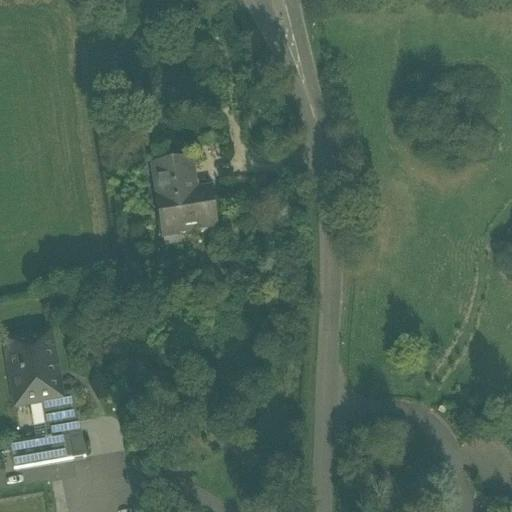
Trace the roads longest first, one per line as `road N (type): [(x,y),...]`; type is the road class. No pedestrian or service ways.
road 1 (unclassified): [(322,150),(331,252),(320,511)]
road 2 (unclassified): [(255,0),(322,150)]
road 3 (unclassified): [(322,150),(292,0)]
